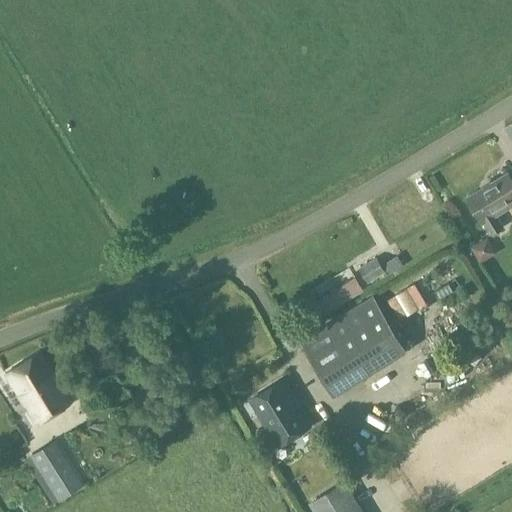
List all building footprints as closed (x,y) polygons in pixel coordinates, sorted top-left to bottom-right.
[(505,227),(498,215),(511,206),(511,180),(508,174),(467,197),(482,224),(484,223),(491,235),(505,227)] [(378,216),(363,224),(379,252),(425,226),(409,198),(391,209),(390,208),(389,209),(390,209),(379,215),(379,214),(377,215),(378,216)] [(483,259),(496,245),(484,235),(471,249),(483,259)] [(377,259),(360,269),(369,284),(386,274),(377,259)] [(354,276),(309,303),(316,315),(330,306),(332,310),(351,299),(348,295),(361,288),(354,276)] [(417,297),(425,318),(437,313),(429,292),(417,297)] [(373,297),(302,341),(335,396),(407,352),(373,297)] [(411,350),(423,365),(441,352),(429,337),(411,350)] [(37,425),(70,404),(39,354),(5,374),(37,425)] [(173,376),(168,379),(172,386),(177,382),(173,376)] [(283,382),(251,401),(278,445),(309,426),(283,382)] [(160,421),(167,434),(184,425),(177,412),(160,421)] [(83,486),(54,440),(29,456),(58,502),(83,486)] [(312,502),(318,511),(363,511),(345,482),(312,502)]
